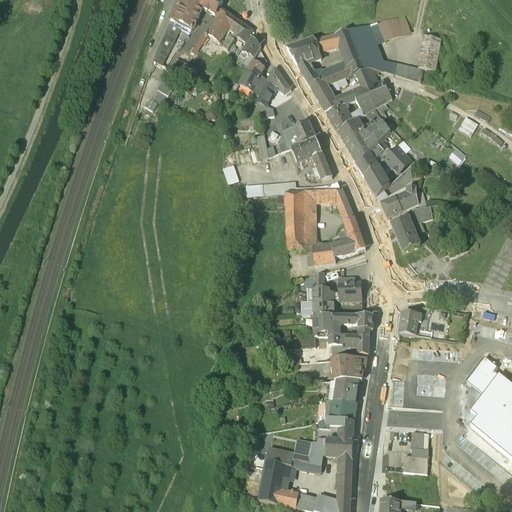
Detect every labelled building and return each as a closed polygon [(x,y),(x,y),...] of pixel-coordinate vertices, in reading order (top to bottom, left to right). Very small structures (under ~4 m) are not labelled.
[(214,0),(179,0),(170,22),(191,33),(203,11),(215,18),(220,10),(223,4),(214,0)] [(220,21),(225,14),(220,10),(215,18),(220,21)] [(208,37),(208,38),(209,38),(219,46),(231,29),(232,30),(237,23),(225,14),(220,21),(208,37)] [(243,27),(237,23),(232,30),(239,34),(243,27)] [(179,33),(168,27),(153,61),(153,64),(155,67),(156,68),(157,66),(161,68),(179,33)] [(252,34),(243,27),(239,34),(235,40),(245,46),(250,37),(252,34)] [(368,29),(350,34),(359,55),(376,49),(368,29)] [(350,34),(335,38),(340,50),(345,63),(347,70),(362,64),(359,55),(350,34)] [(204,35),(191,54),(195,57),(202,48),(206,42),(209,38),(208,38),(208,37),(204,35)] [(261,51),(250,37),(245,46),(248,47),(242,56),(249,60),(250,59),(255,62),(256,59),(261,52),(261,51)] [(440,39),(424,37),(418,69),(435,72),(440,39)] [(219,46),(209,38),(206,42),(210,45),(206,50),(213,55),(219,46)] [(335,38),(315,43),(320,55),(326,54),(340,50),(335,38)] [(235,44),(230,41),(225,50),(224,52),(228,55),(235,44)] [(315,42),(287,52),(298,70),(310,66),(322,62),(320,58),(320,55),(315,43),(315,42)] [(219,46),(213,55),(219,59),(224,52),(225,50),(219,46)] [(376,49),(359,55),(362,64),(363,65),(381,59),(376,49)] [(269,64),(261,52),(256,59),(268,66),(269,64)] [(416,70),(383,66),(381,59),(363,65),(366,72),(372,72),(373,73),(386,76),(420,85),(423,71),(416,70)] [(176,62),(168,75),(178,82),(187,69),(176,62)] [(252,65),(246,62),(244,65),(243,66),(249,70),(252,65)] [(266,71),(254,63),(252,65),(249,70),(246,75),(258,83),(260,80),(266,71)] [(345,63),(325,72),(328,78),(347,70),(345,63)] [(328,78),(319,82),(320,84),(310,90),(322,110),(335,102),(332,96),(334,95),(334,94),(330,88),(346,82),(356,77),(366,73),(366,72),(363,65),(362,64),(347,70),(328,78)] [(310,66),(298,70),(310,90),(320,84),(319,82),(328,78),(325,72),(316,76),(315,73),(314,74),(310,66)] [(196,74),(189,69),(185,76),(191,80),(196,74)] [(276,71),(270,78),(268,84),(274,90),(275,89),(278,91),(281,92),(279,94),(284,98),(291,93),(276,71)] [(366,73),(356,77),(359,84),(368,81),(375,79),(373,73),(372,72),(366,72),(366,73)] [(168,75),(157,93),(167,99),(178,82),(168,75)] [(258,83),(246,75),(240,87),(260,99),(268,84),(260,80),(258,83)] [(368,81),(359,84),(362,91),(372,87),(378,85),(375,79),(368,81)] [(346,82),(330,88),(334,94),(340,91),(339,90),(348,86),(346,82)] [(274,90),(268,84),(260,99),(258,102),(257,106),(259,107),(266,109),(273,97),(274,98),(277,92),(274,90)] [(184,90),(188,96),(194,91),(190,85),(184,90)] [(362,91),(348,97),(352,106),(356,104),(361,112),(365,119),(367,118),(380,110),(386,106),(386,107),(387,106),(392,102),(384,85),(379,87),(378,85),(372,87),(362,91)] [(151,102),(144,109),(151,113),(157,105),(161,108),(167,99),(157,93),(151,102)] [(348,97),(343,99),(347,108),(348,108),(349,111),(347,112),(350,119),(361,112),(356,104),(352,106),(348,97)] [(335,102),(322,110),(326,117),(347,108),(343,99),(335,102)] [(266,109),(259,107),(262,122),(274,119),(272,112),(266,109)] [(347,108),(326,117),(338,137),(350,128),(354,125),(350,119),(347,112),(349,111),(348,108),(347,108)] [(387,120),(380,110),(375,113),(380,122),(381,124),(387,120)] [(478,111),(477,117),(490,121),(492,115),(478,111)] [(361,112),(350,119),(354,125),(358,123),(365,119),(361,112)] [(375,113),(367,118),(372,127),(380,122),(375,113)] [(460,130),(472,137),(479,124),(467,117),(460,130)] [(372,127),(363,132),(369,141),(386,131),(383,126),(381,124),(380,122),(372,127)] [(354,125),(350,128),(338,137),(353,161),(356,158),(356,157),(363,151),(371,145),(369,141),(363,132),(358,123),(354,125)] [(309,125),(292,132),(297,143),(299,147),(316,140),(309,125)] [(371,145),(363,151),(356,157),(356,158),(360,163),(356,167),(357,169),(370,156),(382,144),(391,135),(383,126),(386,131),(369,141),(371,145)] [(292,132),(285,136),(289,144),(289,147),(297,143),(292,132)] [(259,154),(253,155),(254,166),(268,162),(263,139),(256,141),(259,154)] [(299,147),(291,151),(297,166),(322,156),(316,140),(299,147)] [(403,141),(396,148),(400,152),(408,145),(403,141)] [(281,155),(291,151),(289,147),(289,144),(279,149),(281,155)] [(382,144),(370,156),(374,162),(384,153),(388,150),(382,144)] [(396,148),(384,160),(389,166),(393,171),(397,175),(410,163),(400,152),(396,148)] [(458,148),(450,158),(461,166),(469,156),(458,148)] [(273,149),(267,151),(268,160),(276,157),(273,149)] [(370,156),(357,169),(364,180),(377,166),(374,162),(370,156)] [(332,179),(323,159),(314,163),(318,170),(322,181),(323,183),(332,179)] [(377,166),(364,180),(376,199),(389,186),(385,178),(381,173),(389,166),(384,160),(377,166)] [(389,166),(381,173),(385,178),(393,171),(389,166)] [(234,168),(223,171),(229,188),(239,184),(234,168)] [(318,170),(313,172),(317,183),(322,181),(318,170)] [(295,184),(263,188),(264,199),(287,196),(296,195),(296,191),(295,184)] [(334,185),(326,188),(320,189),(311,190),(296,191),(296,195),(337,193),(334,185)] [(262,187),(245,189),(247,200),(263,198),(262,187)] [(416,187),(407,188),(407,194),(396,199),(402,212),(418,205),(416,194),(416,187)] [(405,188),(385,200),(386,203),(396,199),(407,194),(407,188),(405,188)] [(350,212),(342,192),(337,193),(306,195),(306,205),(314,204),(336,203),(343,216),(351,213),(351,211),(350,212)] [(422,193),(416,194),(418,205),(419,209),(426,208),(422,193)] [(287,196),(287,253),(305,254),(305,253),(306,205),(306,195),(296,195),(287,196)] [(386,203),(381,206),(387,219),(402,212),(396,199),(386,203)] [(306,205),(305,253),(307,253),(312,253),(312,249),(314,249),(314,204),(306,205)] [(389,220),(392,226),(408,219),(413,217),(432,213),(433,210),(414,210),(406,212),(389,220)] [(345,224),(355,220),(351,213),(343,216),(345,224)] [(432,213),(413,217),(408,219),(411,225),(417,222),(422,223),(433,219),(432,213)] [(408,219),(392,226),(403,254),(420,246),(411,225),(408,219)] [(365,251),(355,220),(345,224),(348,234),(350,241),(341,244),(338,246),(331,247),(333,259),(334,259),(341,257),(341,258),(365,251)] [(439,220),(432,223),(438,238),(445,235),(439,220)] [(345,236),(339,238),(341,244),(350,241),(348,234),(345,236)] [(333,259),(331,247),(314,249),(312,249),(312,253),(314,267),(335,264),(334,259),(333,259)] [(324,275),(314,278),(314,279),(314,294),(325,293),(325,292),(324,275)] [(325,293),(314,294),(314,279),(307,282),(308,291),(308,304),(313,304),(314,319),(334,318),(333,303),(325,304),(325,296),(329,295),(329,294),(327,292),(325,292),(325,293)] [(361,284),(355,285),(354,281),(338,281),(339,295),(339,303),(339,304),(361,303),(361,284)] [(329,295),(325,296),(325,304),(333,303),(339,303),(339,295),(329,295)] [(308,304),(308,305),(302,305),(303,320),(314,319),(313,304),(308,304)] [(424,309),(413,308),(412,315),(423,316),(423,314),(424,309)] [(412,315),(402,313),(399,336),(417,338),(419,324),(422,324),(423,316),(412,315)] [(373,317),(339,318),(318,320),(319,333),(319,335),(340,334),(340,328),(347,327),(347,328),(349,328),(349,327),(359,327),(359,332),(368,332),(373,332),(373,317)] [(340,334),(319,335),(320,340),(328,339),(329,348),(332,349),(341,349),(341,348),(346,348),(346,338),(341,338),(340,334)] [(369,338),(359,338),(346,338),(346,348),(346,350),(358,350),(358,356),(359,356),(368,357),(369,338)] [(306,341),(293,342),(294,353),(315,351),(314,340),(306,341)] [(341,348),(341,349),(332,349),(333,363),(358,362),(359,356),(358,356),(358,350),(346,350),(346,348),(341,348)] [(498,369),(484,359),(466,384),(483,396),(470,413),(477,418),(470,426),(511,457),(511,387),(494,374),(498,369)] [(358,362),(333,363),(335,385),(338,384),(360,382),(362,382),(363,372),(365,372),(366,361),(358,362)] [(360,382),(338,384),(335,406),(356,407),(360,382)] [(335,406),(329,405),(328,423),(330,423),(354,424),(356,407),(335,406)] [(327,423),(322,425),(322,432),(330,432),(330,423),(328,423),(327,423)] [(354,424),(330,423),(330,432),(340,432),(339,444),(353,444),(354,424)] [(428,435),(411,434),(410,458),(410,459),(413,459),(428,460),(428,451),(427,451),(428,435)] [(327,444),(318,443),(317,452),(316,452),(315,458),(323,459),(326,459),(327,444)] [(339,444),(327,444),(326,459),(326,460),(340,460),(340,467),(339,467),(338,477),(352,477),(353,444),(339,444)] [(270,453),(267,467),(286,470),(308,475),(310,463),(311,458),(313,448),(297,445),(295,458),(270,453)] [(428,460),(413,459),(410,459),(410,458),(404,458),(403,474),(427,475),(428,460)] [(318,464),(310,463),(308,475),(314,476),(316,474),(318,464)] [(286,470),(267,467),(259,505),(278,509),(281,494),(286,470)] [(338,477),(337,477),(337,493),(340,493),(351,494),(352,477),(338,477)] [(351,502),(351,494),(340,493),(339,501),(351,502)] [(295,511),(299,498),(281,494),(278,509),(292,511),(295,511)] [(315,511),(318,502),(299,498),(295,511),(315,511)] [(350,511),(351,502),(339,501),(339,505),(319,500),(318,502),(315,511),(350,511)] [(411,504),(381,502),(380,511),(399,511),(400,511),(411,511),(411,504)]
